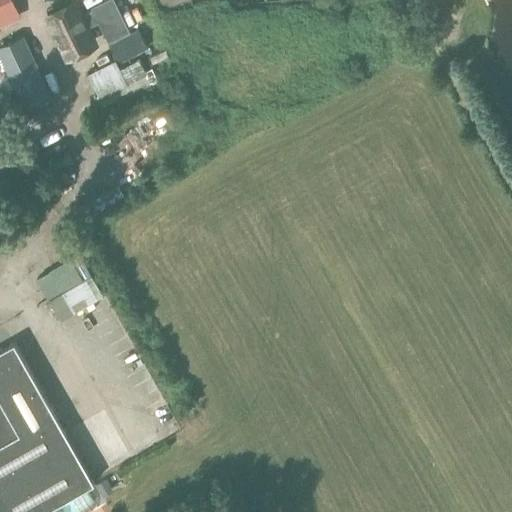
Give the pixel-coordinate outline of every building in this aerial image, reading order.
[(0,0),(0,26),(22,17),(14,0),(0,0)] [(92,9),(85,13),(79,0),(68,0),(67,0),(66,0),(51,8),(42,13),(66,61),(73,57),(75,57),(90,49),(91,48),(100,43),(92,25),(97,22),(107,42),(129,32),(113,0),(106,0),(91,7),(92,9)] [(213,0),(189,2),(190,20),(222,17),(220,0),(213,0)] [(119,63),(148,48),(137,29),(109,44),(119,63)] [(22,36),(0,46),(0,50),(22,97),(46,86),(22,36)] [(133,146),(168,135),(162,115),(126,126),(133,146)] [(0,511),(41,511),(94,482),(14,342),(0,349),(0,511)] [(193,507),(195,511),(215,511),(209,499),(193,507)]
